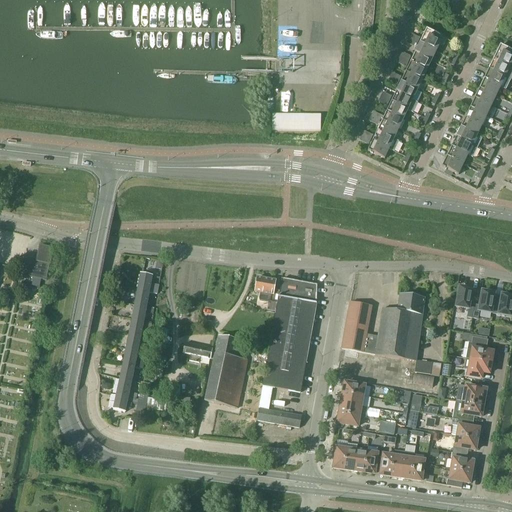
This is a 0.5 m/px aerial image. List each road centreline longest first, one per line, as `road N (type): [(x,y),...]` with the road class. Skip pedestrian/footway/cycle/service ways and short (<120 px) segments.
road 1 (tertiary): [(309,486),(109,461),(72,433),(66,389),(112,162)]
road 2 (residential): [(113,243),(89,370),(101,424),(126,437),(310,459)]
road 3 (residential): [(338,271),(113,243)]
road 4 (residential): [(406,199),(499,0)]
road 5 (residential): [(327,174),(411,0)]
road 6 (residential): [(310,459),(338,271)]
road 7 (residential): [(338,271),(443,266),(511,277)]
road 8 (tertiary): [(476,508),(309,486)]
road 9 (residential): [(476,508),(505,345)]
